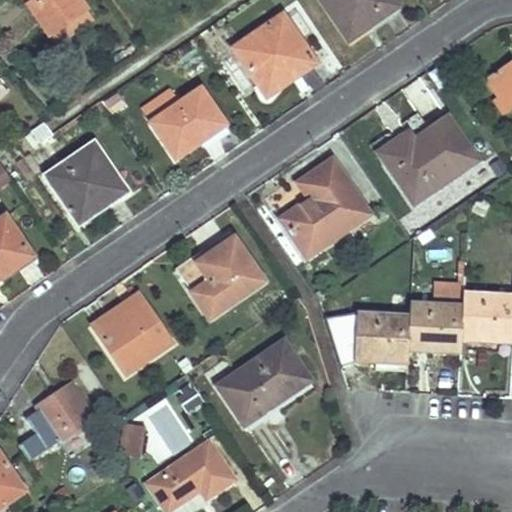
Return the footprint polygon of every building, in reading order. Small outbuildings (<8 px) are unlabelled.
[(87,10),(80,0),(23,0),(48,37),(87,10)] [(399,6),(394,0),(322,0),(347,36),(370,21),(372,24),(399,6)] [(54,45),(93,18),(87,10),(48,37),(54,45)] [(316,64),(284,14),(234,47),(261,89),(279,77),(280,78),(284,84),(316,64)] [(349,39),(372,24),(370,21),(347,36),(349,39)] [(511,61),(511,60),(485,78),(499,99),(508,94),(509,93),(511,97),(511,61)] [(266,95),(284,84),(280,78),(279,77),(261,89),(262,90),(266,95)] [(0,100),(9,93),(0,83),(0,100)] [(227,124),(219,112),(202,87),(150,122),(176,159),(216,132),(227,124)] [(511,97),(509,93),(508,94),(499,99),(495,102),(494,103),(503,116),(511,111),(511,97)] [(412,203),(476,160),(450,118),(414,141),(404,148),(398,140),(378,152),(412,203)] [(414,141),(409,133),(398,140),(404,148),(414,141)] [(89,202),(121,180),(95,141),(44,174),(74,219),(93,207),(89,202)] [(369,215),(334,161),(300,183),(310,200),(282,220),(306,257),(369,215)] [(99,212),(129,191),(128,191),(122,181),(121,180),(89,202),(93,207),(74,219),(74,220),(78,226),(99,212)] [(34,255),(6,215),(0,219),(0,277),(0,278),(34,255)] [(263,281),(230,232),(212,244),(217,251),(180,275),(203,311),(223,298),(229,305),(263,281)] [(180,275),(217,251),(212,244),(175,268),(176,269),(180,275)] [(431,285),(431,301),(458,300),(458,284),(431,285)] [(511,293),(464,291),(463,304),(461,337),(482,338),(511,339),(511,293)] [(144,300),(140,293),(93,325),(93,326),(98,333),(145,301),(144,300)] [(229,305),(223,298),(203,311),(204,312),(208,319),(209,318),(229,305)] [(172,343),(145,301),(98,333),(125,375),(172,343)] [(461,337),(463,304),(411,301),(410,314),(408,345),(431,346),(461,348),(461,344),(461,343),(461,342),(461,337)] [(408,345),(410,314),(357,310),(353,355),(374,356),(407,358),(407,352),(407,351),(408,346),(408,345)] [(511,339),(482,338),(461,337),(461,342),(461,343),(511,345),(511,339)] [(273,397),(305,375),(283,342),(218,386),(247,429),(266,416),(263,411),(256,400),(266,393),(268,395),(270,399),(273,397)] [(460,354),(461,348),(431,346),(408,345),(408,346),(407,351),(407,352),(460,355),(460,354)] [(406,364),(407,358),(374,356),(353,355),(353,360),(353,361),(406,364)] [(302,385),(309,380),(307,377),(305,375),(273,397),(270,399),(268,395),(266,393),(256,400),(263,411),(273,404),(275,403),(277,402),(302,385)] [(94,418),(72,383),(37,406),(39,409),(25,418),(46,450),(94,418)] [(193,387),(174,397),(184,415),(203,405),(193,387)] [(145,434),(146,426),(127,422),(125,431),(145,434)] [(140,457),(145,434),(125,431),(121,453),(140,457)] [(233,479),(209,443),(147,483),(165,511),(193,493),(191,490),(198,485),(200,488),(206,497),(233,479)] [(0,507),(24,492),(0,454),(0,507)]
